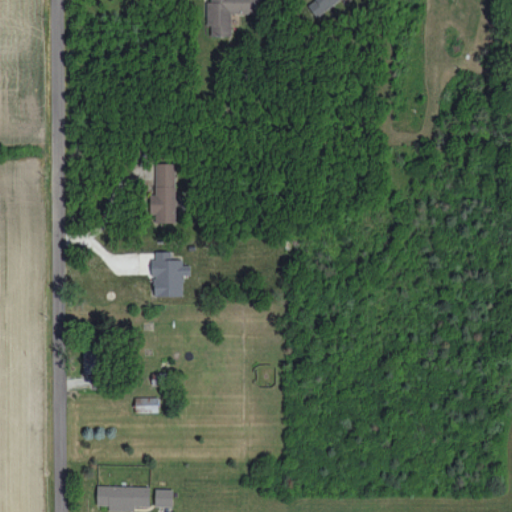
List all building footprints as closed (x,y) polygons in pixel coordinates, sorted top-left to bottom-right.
[(208,0),(208,35),(231,36),(231,13),(257,13),(257,0),(208,0)] [(313,0),(308,4),(316,16),(338,0),(313,0)] [(175,162),(153,163),(154,222),(176,222),(175,162)] [(154,296),(183,295),(183,275),(190,275),(190,265),(182,265),(182,258),(171,259),(171,251),(153,251),(153,275),(154,275),(154,296)] [(84,373),(103,373),(102,349),(83,349),(84,373)] [(158,396),(135,397),(135,412),(158,411),(158,396)] [(150,486),(97,485),(96,505),(108,505),(108,510),(135,511),(135,506),(149,506),(150,486)] [(155,506),(173,506),(173,489),(155,488),(155,506)]
